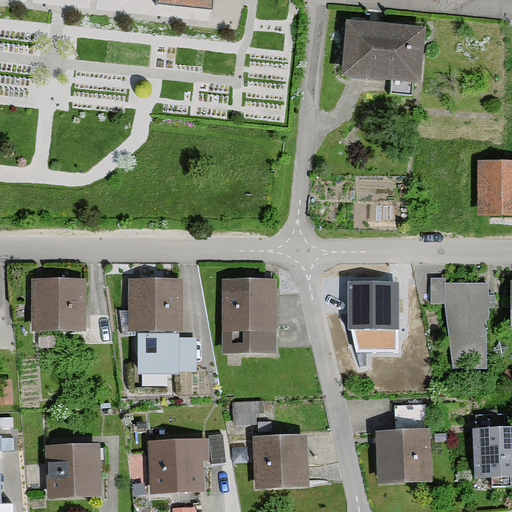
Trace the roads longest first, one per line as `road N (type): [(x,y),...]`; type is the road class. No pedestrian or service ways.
road 1 (residential): [(0,253),(296,253)]
road 2 (residential): [(296,253),(353,511)]
road 3 (residential): [(314,0),(296,253)]
road 4 (residential): [(296,253),(511,249)]
road 5 (residential): [(511,14),(382,0)]
